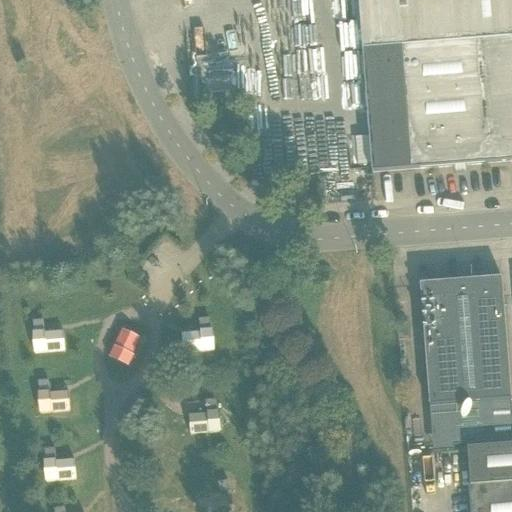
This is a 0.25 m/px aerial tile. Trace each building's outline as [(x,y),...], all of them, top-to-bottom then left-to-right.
[(511,0),(358,0),(373,178),(374,178),(373,173),(454,167),(453,163),(465,162),(465,166),(511,162),(511,0)] [(501,279),(419,286),(420,306),(429,408),(450,406),(453,446),(511,441),(511,416),(511,401),(502,299),(501,279)] [(209,319),(199,320),(200,330),(210,329),(209,319)] [(43,321),(33,321),(33,332),(44,331),(43,321)] [(121,330),(109,357),(129,366),(134,356),(132,356),(140,339),(121,330)] [(200,333),(181,334),(182,346),(183,354),(212,352),(211,330),(199,331),(200,333)] [(44,331),(33,332),(35,354),(64,352),(63,332),(44,334),(44,331)] [(48,381),(38,382),(39,392),(49,391),(48,381)] [(49,392),(38,393),(38,394),(40,415),(70,412),(69,403),(68,392),(49,394),(49,392)] [(216,401),(206,402),(207,412),(217,411),(216,401)] [(206,414),(188,416),(189,427),(190,436),(219,433),(217,411),(206,412),(206,414)] [(468,490),(469,511),(511,511),(511,447),(467,451),(470,489),(468,490)] [(54,449),(44,450),(45,460),(55,459),(54,449)] [(55,460),(44,461),(46,483),(76,480),(75,472),(74,460),(55,462),(55,460)] [(228,481),(218,483),(220,493),(230,491),(228,481)] [(220,496),(201,500),(203,511),(234,511),(230,492),(219,494),(220,496)]
